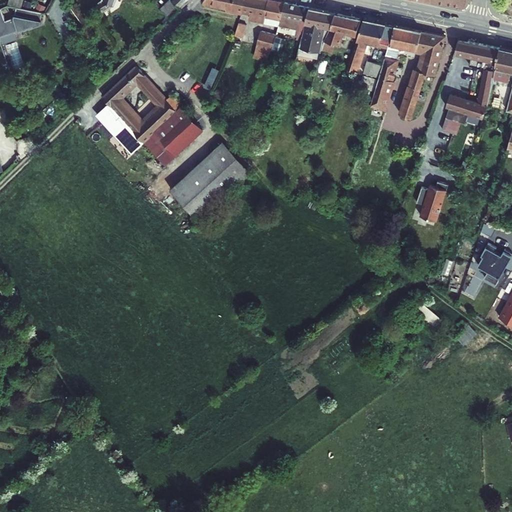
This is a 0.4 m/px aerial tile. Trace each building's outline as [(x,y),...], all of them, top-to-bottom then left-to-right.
[(24,0),(9,0),(8,6),(11,6),(9,21),(27,24),(30,9),(22,7),(24,0)] [(117,0),(103,0),(102,1),(108,10),(117,4),(117,0)] [(157,0),(151,8),(162,19),(180,0),(157,0)] [(410,67),(395,113),(405,117),(419,73),(429,75),(439,36),(422,32),(389,24),(357,18),(350,41),(345,40),(345,43),(343,43),(340,46),(336,45),(340,32),(349,35),(355,18),(337,14),(321,11),(277,3),(263,0),(196,0),(196,1),(196,5),(197,6),(222,11),(222,13),(232,16),(234,12),(242,14),(241,18),(247,20),(247,22),(256,24),(258,17),(276,21),(278,25),(297,30),(294,49),(313,51),(331,57),(330,61),(343,65),(341,69),(352,73),(363,42),(383,46),(379,59),(369,56),(367,61),(361,60),(358,72),(373,77),(366,105),(381,108),(390,80),(386,78),(392,59),(395,45),(411,50),(416,52),(413,68),(410,67)] [(246,29),(232,26),(230,39),(244,42),(246,29)] [(287,41),(255,35),(250,63),(261,66),(267,53),(269,50),(286,53),(287,41)] [(511,51),(498,48),(461,40),(458,54),(464,55),(463,64),(477,68),(470,98),(444,92),(441,105),(444,106),(438,128),(452,132),(456,120),(460,120),(462,111),(477,115),(485,85),(489,85),(490,81),(502,83),(505,70),(510,70),(501,109),(510,111),(509,114),(511,114),(511,128),(503,127),(497,147),(511,149),(511,51)] [(130,65),(83,106),(125,152),(137,142),(159,167),(202,129),(168,91),(160,98),(130,65)] [(220,141),(166,190),(196,220),(248,172),(220,141)] [(415,215),(431,219),(443,184),(433,181),(432,185),(427,185),(425,190),(416,187),(411,201),(417,204),(415,215)] [(488,224),(476,221),(474,228),(483,233),(488,224)] [(488,245),(479,240),(472,252),(474,253),(469,262),(479,268),(475,275),(486,281),(497,262),(504,251),(495,246),(492,252),(486,248),(488,245)] [(510,255),(504,251),(497,262),(504,266),(510,255)] [(511,293),(499,319),(511,325),(511,293)] [(511,418),(496,422),(499,438),(508,437),(511,456),(511,418)]
